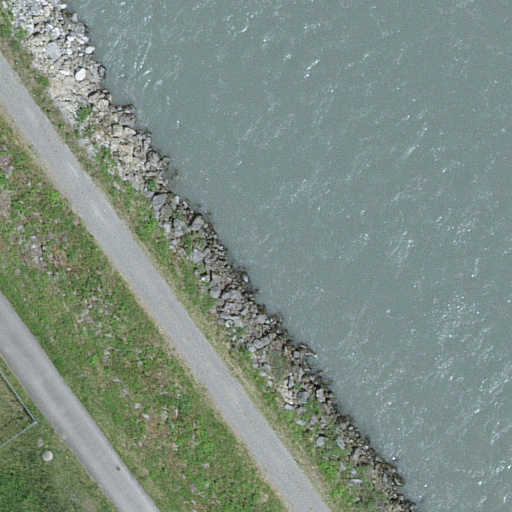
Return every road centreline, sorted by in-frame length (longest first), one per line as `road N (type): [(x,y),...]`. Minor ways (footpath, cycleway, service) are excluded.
road 1 (track): [(312,511),(0,64)]
road 2 (track): [(0,320),(138,511)]
